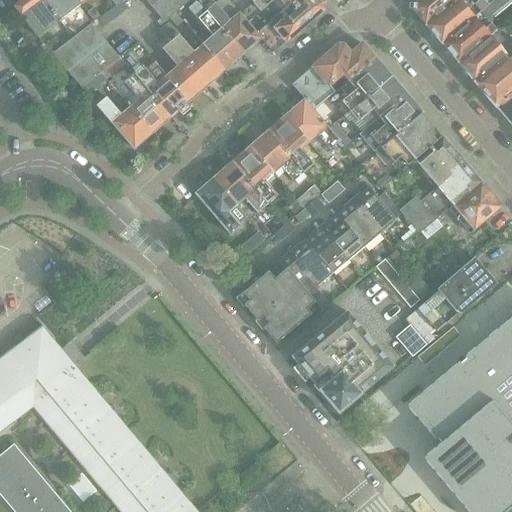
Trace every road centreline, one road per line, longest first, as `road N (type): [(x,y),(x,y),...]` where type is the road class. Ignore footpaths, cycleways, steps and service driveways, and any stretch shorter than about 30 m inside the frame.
road 1 (tertiary): [(373,511),(207,312),(116,218)]
road 2 (residential): [(380,9),(326,36),(230,108),(116,218)]
road 3 (residential): [(511,170),(380,9)]
